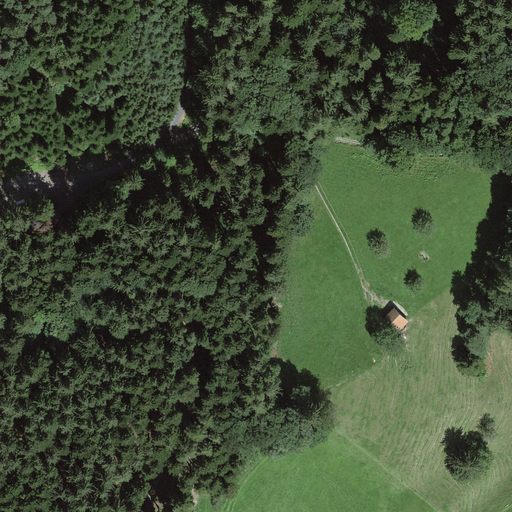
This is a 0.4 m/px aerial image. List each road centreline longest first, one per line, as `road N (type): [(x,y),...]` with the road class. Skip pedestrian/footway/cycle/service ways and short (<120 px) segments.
road 1 (track): [(197,0),(192,74),(163,141),(79,188),(49,222),(48,274),(66,305),(159,361),(176,390),(175,425),(145,511)]
road 2 (track): [(163,141),(230,128),(299,128),(408,154),(511,144)]
